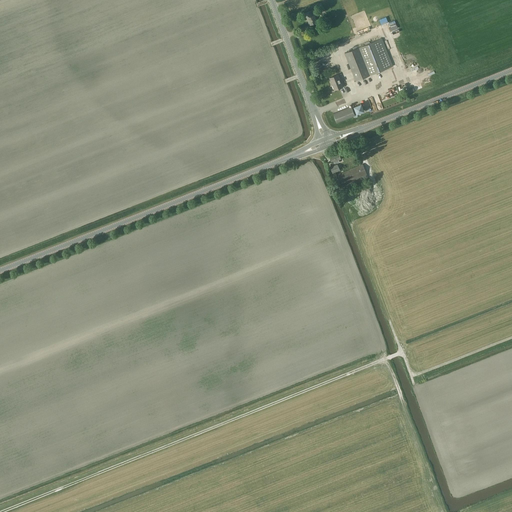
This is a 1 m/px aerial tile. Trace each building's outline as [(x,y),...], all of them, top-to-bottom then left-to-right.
[(310,25),(317,22),(313,10),(305,13),(310,25)] [(356,81),(370,75),(393,66),(382,38),(345,53),(356,81)] [(427,77),(433,74),(430,68),(424,71),(427,77)] [(335,90),(343,87),(338,74),(330,78),(335,90)] [(357,114),(364,111),(361,103),(353,106),(357,114)] [(337,122),(355,115),(352,106),(334,113),(337,122)] [(340,162),(339,160),(341,159),(339,154),(330,157),(332,163),(334,162),(335,164),(340,162)] [(330,167),(332,174),(340,170),(339,168),(341,168),(340,166),(339,166),(338,164),(330,167)] [(343,188),(368,178),(363,164),(337,174),(343,188)] [(336,187),(341,185),(336,173),(331,175),(336,187)]
